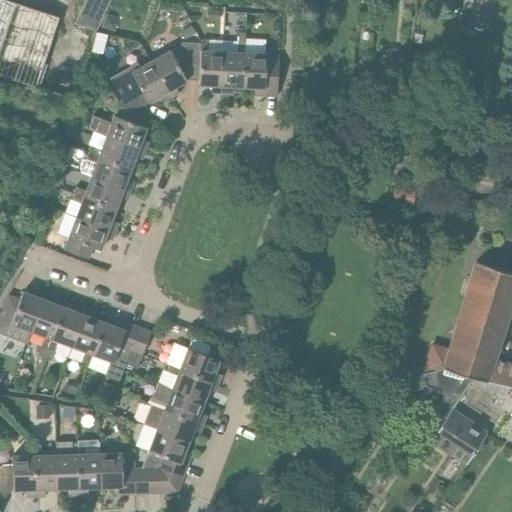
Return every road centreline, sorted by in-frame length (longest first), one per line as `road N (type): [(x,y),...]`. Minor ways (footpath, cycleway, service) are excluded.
road 1 (residential): [(199,511),(255,351),(244,336),(135,291)]
road 2 (residential): [(135,291),(189,148),(215,132),(283,135),(285,90)]
